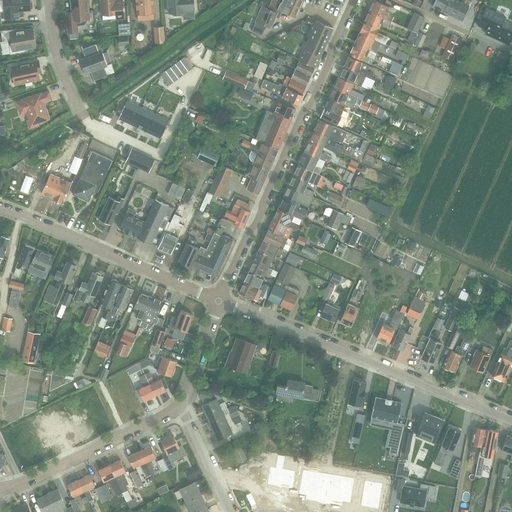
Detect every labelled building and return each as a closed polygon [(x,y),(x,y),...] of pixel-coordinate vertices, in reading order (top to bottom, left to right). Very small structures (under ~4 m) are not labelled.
[(29,0),(3,0),(4,12),(0,12),(1,17),(1,19),(19,17),(18,11),(30,10),(33,8),(32,3),(29,2),(29,0)] [(89,19),(87,0),(70,0),(72,12),(66,12),(68,33),(77,32),(77,25),(84,25),(86,22),(86,20),(89,19)] [(100,0),(102,15),(102,20),(116,19),(123,18),(124,18),(122,0),(100,0)] [(153,0),(136,0),(137,14),(154,13),(153,0)] [(167,0),(169,13),(172,13),(172,15),(174,16),(180,15),(181,14),(181,12),(185,12),(185,11),(194,10),(193,0),(167,0)] [(295,17),(299,8),(290,4),(289,6),(282,3),(276,0),(274,0),(271,10),(262,7),(252,31),(262,35),(266,25),(270,27),(275,17),(278,18),(282,11),(295,17)] [(290,4),(299,8),(300,7),(303,0),(276,0),(282,3),(289,6),(290,4)] [(387,19),(391,21),(394,14),(386,11),(389,6),(375,0),(373,0),(369,10),(387,19)] [(467,4),(468,0),(461,0),(461,2),(457,0),(435,0),(433,6),(462,20),(469,5),(467,4)] [(486,8),(478,25),(487,29),(485,33),(509,43),(510,42),(511,42),(511,30),(502,26),(504,20),(506,16),(495,12),(486,8)] [(387,19),(369,10),(364,21),(379,28),(381,23),(388,26),(391,21),(387,19)] [(414,12),(407,27),(412,30),(417,32),(424,17),(414,12)] [(163,21),(165,38),(176,37),(173,20),(163,21)] [(308,40),(299,59),(300,60),(315,67),(323,51),(324,48),(325,45),(328,39),(332,30),(333,29),(333,28),(317,20),(316,21),(308,40)] [(379,28),(364,21),(359,32),(374,39),(374,38),(381,41),(385,43),(388,37),(377,32),(379,28)] [(163,26),(154,27),(155,43),(164,42),(163,26)] [(23,29),(0,31),(2,42),(8,41),(10,55),(27,51),(26,48),(36,46),(33,29),(23,31),(23,29)] [(398,33),(391,30),(389,36),(396,39),(398,33)] [(407,40),(415,44),(419,33),(417,32),(412,30),(407,40)] [(374,39),(359,32),(354,43),(366,48),(376,53),(381,41),(374,38),(374,39)] [(420,32),(419,33),(415,44),(420,47),(426,35),(420,32)] [(443,35),(438,46),(445,49),(442,56),(452,61),(462,39),(452,34),(450,38),(443,35)] [(128,37),(118,38),(119,45),(129,45),(128,37)] [(366,48),(354,43),(349,53),(366,61),(367,59),(365,58),(366,55),(373,58),(376,53),(366,48)] [(85,58),(80,60),(85,73),(84,73),(84,74),(91,72),(95,84),(96,83),(94,80),(107,76),(104,67),(112,64),(112,63),(107,65),(102,52),(99,53),(95,44),(83,49),(82,46),(81,46),(85,58)] [(409,56),(398,51),(395,58),(405,63),(409,56)] [(279,55),(276,60),(284,63),(286,58),(279,55)] [(343,66),(360,73),(371,78),(373,73),(366,70),(369,65),(348,55),(343,66)] [(185,57),(180,60),(188,72),(193,68),(185,57)] [(180,60),(175,64),(183,75),(188,72),(180,60)] [(268,67),(273,69),(276,62),(272,60),(268,67)] [(293,68),(295,69),(311,76),(315,67),(300,60),(296,67),(294,66),(293,68)] [(12,71),(11,73),(11,75),(11,77),(12,79),(14,80),(15,85),(39,80),(38,73),(41,72),(38,61),(11,67),(12,71)] [(397,74),(401,65),(393,61),(389,71),(397,74)] [(276,62),(273,69),(278,72),(282,65),(276,62)] [(175,64),(170,67),(178,79),(183,75),(175,64)] [(371,78),(360,73),(343,66),(338,76),(353,83),(361,87),(364,79),(369,82),(371,78)] [(170,67),(165,71),(173,82),(178,79),(170,67)] [(311,76),(295,69),(292,76),(290,75),(289,77),(291,78),(306,86),(311,76)] [(165,71),(160,74),(169,86),(173,82),(165,71)] [(226,71),(223,78),(233,83),(244,88),(248,80),(236,75),(226,71)] [(391,88),(395,79),(387,75),(383,84),(391,88)] [(333,87),(357,98),(362,100),(364,95),(351,89),(353,83),(338,76),(333,87)] [(291,78),(288,85),(286,84),(285,86),(302,95),(306,86),(291,78)] [(303,95),(302,95),(285,86),(280,83),(279,86),(264,79),(261,87),(268,90),(282,97),(298,105),(303,95)] [(252,85),(250,91),(261,94),(263,89),(252,85)] [(333,87),(329,97),(345,105),(352,108),(357,98),(333,87)] [(30,119),(27,120),(30,128),(37,125),(36,122),(48,119),(42,103),(52,100),(49,92),(16,103),(19,111),(26,109),(30,119)] [(329,97),(320,117),(342,127),(348,113),(343,111),(345,105),(329,97)] [(127,100),(118,119),(133,125),(141,107),(127,100)] [(256,139),(263,142),(263,141),(279,148),(295,109),(279,102),(274,113),(268,110),(256,139)] [(371,104),(368,110),(376,113),(378,108),(371,104)] [(141,107),(133,125),(146,132),(155,114),(141,107)] [(155,114),(146,132),(161,138),(169,120),(155,114)] [(319,119),(314,130),(337,140),(342,142),(346,132),(319,119)] [(323,146),(340,154),(344,146),(336,142),(337,140),(314,130),(310,139),(310,140),(323,146)] [(52,147),(58,157),(80,144),(87,147),(92,138),(77,132),(69,136),(52,147)] [(279,149),(279,148),(263,141),(263,142),(260,148),(254,146),(255,145),(243,139),(241,145),(249,148),(274,159),(279,148),(279,149)] [(282,167),(289,170),(300,142),(294,139),(282,167)] [(363,139),(358,150),(363,152),(368,141),(363,139)] [(321,151),(323,146),(310,140),(305,151),(318,157),(318,158),(328,162),(331,156),(321,151)] [(381,153),(384,146),(379,143),(372,156),(382,161),(384,155),(381,153)] [(197,157),(215,166),(220,155),(202,146),(197,157)] [(269,170),(274,159),(249,148),(248,150),(249,151),(247,154),(253,157),(254,156),(256,157),(248,175),(252,177),(247,188),(259,194),(269,170)] [(132,149),(128,157),(140,163),(138,167),(148,172),(154,160),(132,149)] [(88,160),(72,194),(89,201),(94,190),(98,192),(108,169),(112,160),(92,151),(88,160)] [(305,151),(298,164),(312,171),(319,174),(321,168),(315,165),(318,158),(318,157),(305,151)] [(354,171),(358,162),(351,159),(347,168),(354,171)] [(298,164),(294,175),(316,185),(321,175),(319,174),(312,171),(298,164)] [(221,165),(218,170),(229,175),(232,170),(221,165)] [(216,176),(227,181),(229,175),(218,170),(216,176)] [(349,182),(353,173),(346,170),(342,178),(349,182)] [(50,174),(42,193),(54,199),(53,201),(60,204),(61,202),(62,203),(63,203),(63,204),(64,203),(63,202),(73,181),(72,181),(71,183),(50,174)] [(294,175),(289,185),(312,196),(313,196),(317,186),(316,185),(294,175)] [(213,181),(224,186),(227,181),(216,176),(213,181)] [(19,178),(15,190),(27,194),(31,182),(19,178)] [(341,187),(343,181),(336,179),(334,185),(341,187)] [(211,187),(222,192),(224,186),(213,181),(211,187)] [(168,194),(180,200),(185,189),(173,183),(168,194)] [(308,206),(309,205),(313,197),(312,196),(289,185),(288,186),(284,195),(308,206)] [(222,192),(211,187),(209,192),(219,197),(222,192)] [(191,190),(182,217),(189,219),(198,192),(191,190)] [(342,197),(331,192),(328,199),(339,204),(342,197)] [(293,216),(302,220),(308,206),(284,195),(278,208),(294,215),(293,216)] [(109,197),(99,219),(102,220),(102,222),(106,224),(108,223),(111,224),(116,213),(117,213),(124,200),(118,197),(117,201),(109,197)] [(149,212),(168,221),(173,209),(168,206),(169,206),(155,199),(155,200),(150,212),(149,212)] [(247,211),(250,205),(237,199),(235,205),(234,205),(247,211)] [(386,216),(390,208),(369,199),(366,206),(386,216)] [(223,219),(242,228),(244,228),(246,223),(250,212),(247,211),(234,205),(231,212),(227,210),(223,219)] [(126,214),(119,228),(120,229),(120,228),(126,231),(126,232),(130,234),(130,233),(138,237),(137,238),(138,238),(145,222),(133,217),(136,211),(128,208),(126,214)] [(215,217),(216,209),(205,208),(205,216),(215,217)] [(294,215),(278,208),(273,219),(268,229),(283,236),(288,238),(292,228),(297,230),(302,220),(293,216),(294,215)] [(325,208),(323,213),(330,216),(340,221),(343,214),(333,209),(329,208),(325,208)] [(156,245),(168,221),(149,212),(149,213),(145,222),(138,238),(151,244),(152,243),(156,245)] [(170,223),(159,247),(171,253),(178,238),(177,237),(183,226),(178,223),(181,217),(175,214),(171,220),(170,223)] [(330,216),(326,225),(336,229),(340,221),(330,216)] [(350,234),(357,237),(360,231),(353,227),(350,234)] [(268,229),(263,240),(283,249),(288,238),(283,236),(268,229)] [(324,231),(320,239),(326,242),(330,233),(324,231)] [(204,239),(210,242),(213,235),(207,232),(204,239)] [(214,233),(213,235),(210,242),(206,249),(207,249),(198,268),(216,276),(233,240),(221,235),(221,236),(214,233)] [(304,244),(307,238),(299,234),(296,241),(304,244)] [(3,257),(9,239),(2,236),(1,238),(0,237),(0,262),(2,257),(3,257)] [(263,240),(259,250),(273,256),(279,259),(281,254),(285,256),(287,251),(283,249),(263,240)] [(192,266),(198,268),(207,249),(206,249),(200,246),(199,249),(186,243),(178,261),(191,267),(192,266)] [(29,266),(36,249),(25,244),(15,268),(16,268),(13,274),(19,276),(21,270),(20,270),(21,268),(28,271),(29,266)] [(316,257),(318,251),(304,244),(301,250),(316,257)] [(28,270),(28,271),(46,279),(48,272),(55,257),(37,249),(30,265),(28,270)] [(279,259),(273,256),(259,250),(254,261),(268,267),(271,259),(275,261),(274,265),(280,268),(283,261),(279,259)] [(289,252),(285,262),(296,266),(300,256),(289,252)] [(379,261),(387,263),(390,254),(382,252),(379,261)] [(50,285),(44,300),(51,303),(54,304),(63,282),(66,283),(69,284),(71,284),(73,279),(71,277),(74,270),(75,271),(75,270),(75,269),(76,266),(74,265),(74,263),(71,261),(69,262),(67,262),(62,273),(57,271),(54,278),(58,280),(55,287),(50,285)] [(254,261),(249,271),(263,277),(265,272),(270,274),(270,275),(275,277),(278,272),(268,268),(268,267),(254,261)] [(295,268),(284,263),(274,284),(267,299),(274,302),(291,310),(299,291),(287,285),(295,268)] [(335,266),(332,274),(338,276),(341,268),(335,266)] [(249,271),(244,282),(268,292),(271,287),(264,284),(264,286),(260,284),(263,277),(249,271)] [(78,288),(73,299),(80,302),(81,299),(88,302),(92,294),(95,296),(103,277),(101,276),(101,274),(96,272),(94,273),(92,272),(88,284),(83,282),(80,289),(78,288)] [(111,280),(110,280),(101,302),(110,306),(108,310),(106,309),(102,317),(107,319),(119,289),(121,285),(118,283),(118,281),(113,279),(111,280)] [(266,298),(268,292),(244,282),(239,293),(254,300),(256,301),(257,297),(255,296),(257,293),(260,294),(259,296),(266,298)] [(299,283),(297,289),(306,293),(308,286),(299,283)] [(125,286),(121,285),(119,289),(107,319),(105,324),(112,327),(117,316),(115,315),(118,306),(125,309),(133,290),(133,289),(132,289),(131,287),(127,285),(125,286)] [(321,316),(333,321),(338,308),(332,306),(333,302),(328,300),(334,288),(327,285),(322,298),(327,301),(321,316)] [(18,301),(25,302),(27,288),(21,287),(18,301)] [(355,290),(352,297),(358,300),(361,293),(355,290)] [(12,291),(9,306),(16,308),(19,292),(12,291)] [(420,313),(428,296),(416,291),(409,308),(420,313)] [(72,295),(66,293),(61,304),(67,307),(72,295)] [(142,319),(151,297),(140,293),(134,308),(138,310),(136,316),(142,319),(141,321),(142,319)] [(139,325),(146,328),(148,324),(152,326),(154,323),(162,326),(164,319),(156,316),(162,302),(151,297),(142,319),(141,321),(139,325)] [(454,306),(444,327),(452,330),(454,326),(461,310),(465,301),(458,297),(454,306)] [(374,311),(364,306),(354,328),(367,334),(373,321),(376,322),(383,306),(377,303),(374,311)] [(359,309),(348,304),(340,322),(350,327),(359,309)] [(384,323),(377,339),(380,341),(380,343),(386,345),(387,343),(388,344),(395,329),(397,330),(404,314),(407,307),(402,305),(400,312),(396,310),(389,325),(384,323)] [(89,307),(83,321),(90,325),(97,310),(89,307)] [(172,316),(168,329),(173,331),(184,335),(185,332),(187,332),(193,315),(180,310),(178,318),(172,316)] [(12,319),(4,317),(2,329),(10,331),(12,319)] [(452,330),(446,345),(453,348),(461,329),(454,326),(452,330)] [(399,329),(392,346),(404,351),(404,350),(411,335),(413,329),(410,327),(407,333),(399,329)] [(430,339),(421,358),(434,363),(442,344),(436,341),(441,331),(432,327),(427,338),(430,339)] [(28,332),(26,345),(23,361),(33,363),(36,347),(39,334),(28,332)] [(119,342),(115,353),(121,355),(123,356),(128,345),(131,346),(134,338),(123,333),(119,342)] [(176,333),(174,341),(183,343),(185,335),(176,333)] [(169,347),(172,336),(165,334),(162,345),(169,347)] [(155,336),(152,345),(159,347),(162,338),(155,336)] [(229,358),(226,366),(240,371),(242,363),(247,365),(254,345),(237,339),(232,353),(234,353),(232,359),(229,358)] [(450,350),(442,367),(444,368),(445,369),(447,370),(449,370),(454,372),(462,356),(464,357),(470,345),(470,343),(470,341),(465,339),(463,340),(463,342),(462,342),(460,347),(458,346),(457,347),(454,352),(450,350)] [(506,349),(504,348),(492,376),(505,382),(511,364),(511,358),(511,355),(511,340),(510,340),(506,349)] [(98,341),(93,353),(106,358),(111,347),(110,346),(98,341)] [(152,345),(150,351),(158,354),(160,348),(152,345)] [(474,357),(470,367),(482,372),(493,350),(483,345),(480,352),(475,350),(473,356),(474,357)] [(283,347),(282,359),(289,360),(290,348),(283,347)] [(276,366),(280,352),(273,351),(270,365),(276,366)] [(159,356),(157,362),(161,363),(158,371),(171,376),(177,361),(163,356),(163,357),(159,356)] [(99,378),(104,380),(109,370),(104,368),(99,378)] [(149,372),(145,374),(155,396),(166,391),(160,379),(154,382),(149,372)] [(144,401),(155,396),(145,374),(140,376),(142,381),(141,381),(144,387),(139,389),(144,401)] [(127,378),(121,379),(123,386),(129,385),(127,378)] [(278,385),(276,397),(292,401),(293,396),(314,400),(317,398),(319,390),(312,389),(313,386),(305,385),(305,383),(294,381),(294,379),(289,378),(289,380),(287,379),(286,386),(278,385)] [(354,380),(348,403),(361,406),(362,400),(363,400),(365,391),(365,390),(366,382),(354,380)] [(340,386),(338,392),(349,395),(350,389),(340,386)] [(209,423),(224,416),(229,414),(237,410),(235,405),(227,409),(224,402),(219,405),(216,399),(211,401),(211,399),(212,393),(200,390),(199,396),(200,396),(204,404),(201,405),(203,410),(204,409),(206,413),(205,414),(209,423)] [(338,392),(337,398),(348,401),(349,395),(338,392)] [(375,397),(371,416),(397,422),(402,403),(391,401),(391,400),(386,399),(375,397)] [(92,407),(84,410),(92,428),(101,424),(99,419),(104,416),(96,398),(89,401),(92,407)] [(337,398),(336,404),(346,406),(348,401),(337,398)] [(336,404),(334,410),(345,412),(346,406),(336,404)] [(42,420),(56,413),(52,405),(38,411),(42,420)] [(73,409),(67,412),(67,413),(68,413),(76,430),(81,427),(83,433),(92,428),(84,410),(76,414),(73,409)] [(237,410),(229,414),(232,419),(239,415),(237,410)] [(334,410),(333,416),(344,418),(345,412),(334,410)] [(67,413),(53,419),(55,424),(56,424),(64,442),(73,437),(71,432),(76,430),(68,413),(67,413)] [(357,413),(354,428),(361,429),(365,415),(357,413)] [(416,435),(434,443),(437,435),(437,436),(443,420),(425,413),(419,428),(416,435)] [(224,416),(209,423),(214,432),(216,436),(215,436),(217,441),(232,434),(224,416)] [(333,416),(331,422),(342,424),(344,418),(333,416)] [(331,422),(330,427),(341,430),(342,424),(331,422)] [(55,424),(42,430),(48,443),(53,440),(55,446),(64,442),(56,424),(55,424)] [(330,427),(329,433),(339,436),(341,430),(330,427)] [(449,427),(434,463),(441,466),(446,455),(444,454),(447,448),(453,450),(461,432),(449,427)] [(471,451),(470,454),(479,455),(481,448),(483,448),(487,429),(475,427),(471,451)] [(476,471),(475,476),(481,477),(482,472),(484,464),(485,458),(493,459),(495,449),(498,432),(487,429),(483,448),(481,448),(479,455),(478,463),(476,471)] [(28,437),(36,455),(45,451),(42,445),(48,443),(42,430),(28,437)] [(390,447),(389,454),(397,456),(402,432),(394,430),(390,447)] [(19,441),(13,444),(19,456),(25,454),(27,459),(36,455),(28,437),(26,432),(17,437),(19,441)] [(405,432),(401,451),(409,453),(413,433),(405,432)] [(329,433),(327,439),(338,442),(339,436),(329,433)] [(182,446),(179,447),(173,435),(161,441),(168,456),(163,458),(163,459),(168,469),(169,469),(174,467),(171,461),(186,455),(182,446)] [(511,437),(507,435),(501,451),(511,455),(510,460),(511,460),(511,437)] [(327,439),(326,445),(337,447),(338,442),(327,439)] [(326,445),(325,451),(335,453),(337,447),(326,445)] [(150,446),(140,450),(151,474),(155,472),(149,460),(155,457),(155,458),(156,457),(150,446)] [(236,447),(233,451),(238,462),(243,463),(246,459),(244,455),(243,453),(242,451),(241,448),(236,447)] [(151,474),(140,450),(128,456),(133,468),(134,468),(134,467),(140,465),(146,477),(151,474)] [(325,451),(323,457),(334,459),(335,453),(325,451)] [(0,467),(9,463),(5,455),(0,453),(0,467)] [(270,467),(267,485),(279,487),(282,469),(285,456),(278,455),(275,468),(270,467)] [(323,457),(322,463),(333,465),(334,459),(323,457)] [(163,459),(157,461),(162,472),(168,469),(168,470),(169,469),(168,469),(163,459),(163,458),(163,459)] [(295,458),(294,463),(312,467),(313,462),(308,461),(295,458)] [(462,462),(456,459),(451,470),(459,474),(462,462)] [(120,460),(110,465),(123,493),(127,502),(132,499),(128,490),(126,485),(129,484),(125,477),(122,478),(120,474),(125,472),(126,472),(120,460)] [(398,462),(396,475),(408,477),(409,471),(403,470),(405,464),(398,462)] [(320,463),(319,468),(365,476),(366,471),(333,465),(322,463),(320,463)] [(500,463),(498,476),(505,478),(508,465),(500,463)] [(123,493),(110,465),(99,470),(98,470),(104,482),(104,481),(109,479),(117,495),(123,493)] [(282,469),(279,487),(292,489),(295,471),(282,469)] [(303,469),(298,494),(306,495),(305,500),(317,502),(329,505),(330,504),(342,506),(342,502),(350,503),(354,478),(303,469)] [(130,473),(136,487),(143,484),(136,470),(130,473)] [(89,475),(78,480),(89,501),(93,499),(88,489),(94,486),(95,486),(89,474),(89,475)] [(364,480),(362,493),(380,496),(382,483),(383,475),(374,474),(373,482),(364,480)] [(398,479),(395,492),(402,493),(400,502),(409,504),(409,505),(410,505),(410,504),(413,505),(413,506),(414,506),(414,505),(423,507),(425,499),(433,501),(436,486),(421,483),(420,489),(404,486),(405,480),(398,479)] [(89,501),(78,480),(68,485),(68,484),(67,485),(73,497),(73,496),(84,491),(86,497),(82,499),(84,504),(89,501)] [(179,490),(185,503),(201,495),(195,482),(179,490)] [(105,484),(101,486),(108,500),(112,498),(105,484)] [(102,503),(108,500),(101,486),(95,489),(102,503)] [(52,494),(49,495),(37,501),(42,511),(47,511),(58,507),(60,509),(66,507),(57,489),(52,492),(52,494)] [(157,489),(141,496),(144,501),(144,503),(160,496),(160,495),(157,489)] [(362,493),(360,506),(378,509),(380,496),(362,493)] [(185,503),(189,511),(199,511),(207,508),(201,495),(185,503)] [(71,506),(74,511),(80,511),(81,511),(74,498),(69,501),(71,506)]
